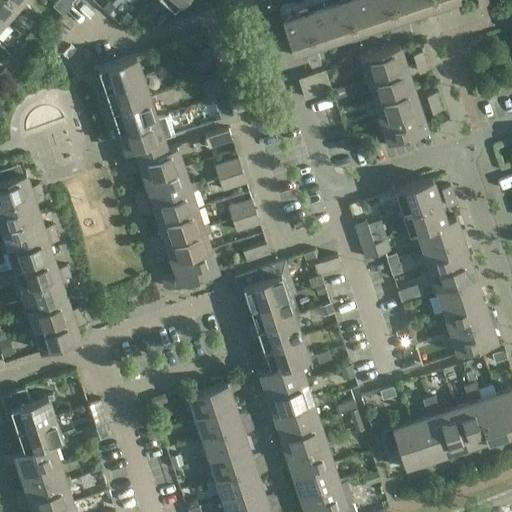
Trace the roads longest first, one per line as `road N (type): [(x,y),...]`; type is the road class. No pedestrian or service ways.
road 1 (residential): [(118,400),(243,356),(223,298),(99,342)]
road 2 (residential): [(293,111),(244,128),(278,244),(345,223)]
road 3 (residential): [(388,366),(345,223)]
road 4 (residential): [(108,47),(249,0)]
road 5 (residential): [(333,187),(473,143)]
road 6 (residential): [(511,275),(473,143)]
